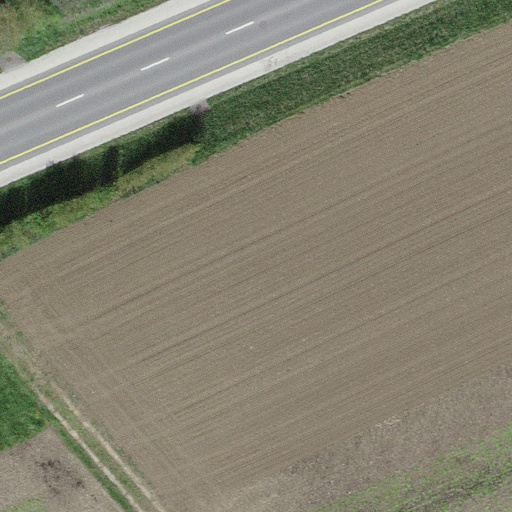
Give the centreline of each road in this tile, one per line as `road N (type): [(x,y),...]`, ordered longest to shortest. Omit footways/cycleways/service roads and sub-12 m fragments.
road 1 (primary): [(0,139),(324,0)]
road 2 (track): [(144,511),(13,362)]
